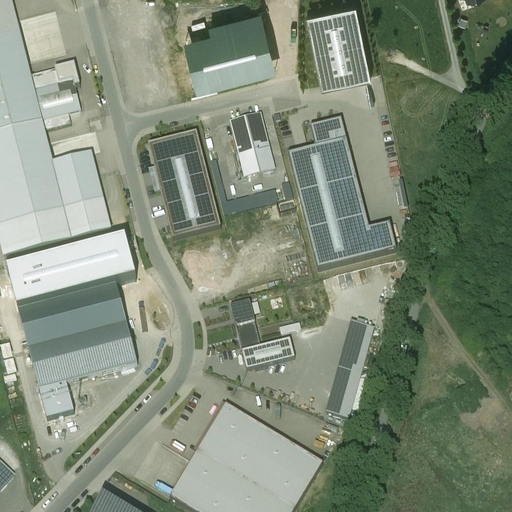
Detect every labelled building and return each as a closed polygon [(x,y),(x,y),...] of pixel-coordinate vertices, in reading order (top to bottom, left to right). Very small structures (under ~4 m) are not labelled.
[(4,0),(0,1),(0,37),(19,33),(9,0),(4,0)] [(355,6),(307,17),(323,86),(371,75),(355,6)] [(276,69),(261,11),(210,24),(212,32),(185,38),(197,88),(276,69)] [(19,33),(0,37),(0,134),(43,125),(30,78),(19,33)] [(74,68),(55,72),(59,87),(73,84),(75,90),(79,89),(74,68)] [(55,72),(30,78),(43,125),(81,113),(75,90),(73,84),(59,87),(55,72)] [(260,119),(230,128),(245,182),(275,173),(260,119)] [(311,131),(316,151),(337,146),(347,144),(342,123),(311,131)] [(43,125),(0,135),(0,245),(2,254),(111,227),(94,156),(53,165),(43,125)] [(198,132),(149,143),(172,240),(221,228),(198,132)] [(347,144),(337,146),(367,262),(397,254),(391,227),(369,232),(347,144)] [(316,151),(288,158),(318,274),(367,262),(337,146),(316,151)] [(8,273),(19,315),(117,289),(138,283),(127,241),(8,273)] [(117,289),(19,315),(30,355),(127,328),(117,289)] [(229,305),(235,330),(258,324),(251,299),(229,305)] [(349,421),(375,330),(352,323),(326,415),(349,421)] [(235,330),(242,355),(265,350),(258,324),(235,330)] [(283,335),(304,332),(303,325),(282,328),(283,335)] [(127,328),(30,355),(41,394),(71,386),(138,368),(127,328)] [(290,343),(265,350),(242,355),(246,373),(294,361),(290,343)] [(71,386),(41,394),(48,423),(79,415),(71,386)] [(295,511),(324,464),(226,406),(171,499),(193,511),(295,511)] [(0,467),(0,493),(13,480),(0,467)] [(124,511),(104,500),(96,511),(124,511)]
